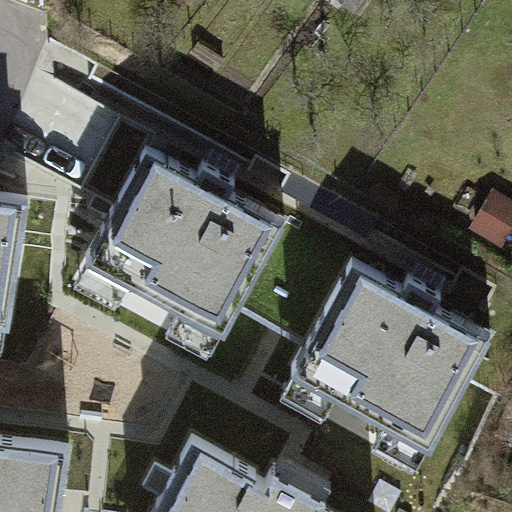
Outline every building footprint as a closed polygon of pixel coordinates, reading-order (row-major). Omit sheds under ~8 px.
[(156,136),(114,213),(156,236),(146,254),(222,295),(274,200),(156,136)] [(0,173),(0,279),(2,280),(17,176),(0,173)] [(511,225),(511,204),(495,194),(473,229),(499,245),(511,225)] [(363,249),(321,326),(363,349),(353,367),(429,408),(481,313),(363,249)] [(50,511),(64,430),(0,420),(0,511),(50,511)] [(361,511),(204,427),(157,511),(361,511)]
